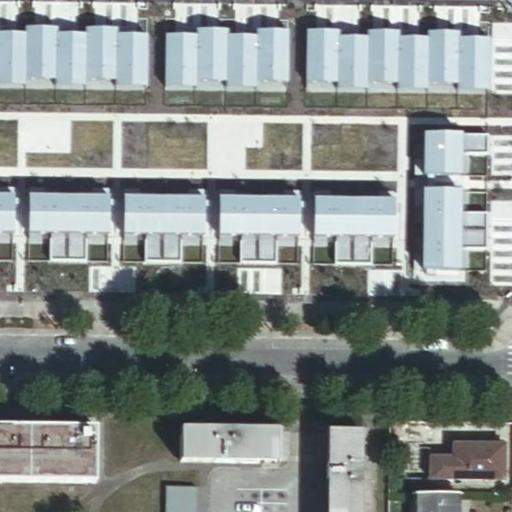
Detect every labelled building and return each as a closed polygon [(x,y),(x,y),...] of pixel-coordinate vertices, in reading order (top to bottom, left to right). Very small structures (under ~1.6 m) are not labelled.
[(92,77),(93,24),(3,22),(2,76),(92,77)] [(143,25),(143,70),(228,70),(228,25),(143,25)] [(369,27),(278,25),(277,76),(368,79),(369,27)] [(443,33),(441,124),(495,125),(497,34),(443,33)] [(129,74),(130,38),(98,38),(98,73),(129,74)] [(496,179),(441,178),(440,269),(495,270),(496,179)] [(0,270),(90,272),(91,217),(0,215),(0,270)] [(366,276),(367,221),(276,219),(275,274),(366,276)] [(138,225),(137,272),(228,273),(228,226),(138,225)] [(432,428),(389,427),(389,447),(421,447),(421,443),(432,443),(432,428)] [(96,429),(0,428),(0,484),(96,485),(96,429)] [(278,432),(178,431),(178,465),(277,466),(278,432)] [(325,511),(359,511),(360,433),(326,433),(325,511)] [(504,447),(447,446),(447,460),(447,481),(504,482),(504,447)] [(447,460),(426,460),(426,481),(447,481),(447,460)] [(195,511),(196,489),(166,488),(165,511),(195,511)] [(457,511),(458,496),(413,496),(412,511),(457,511)]
